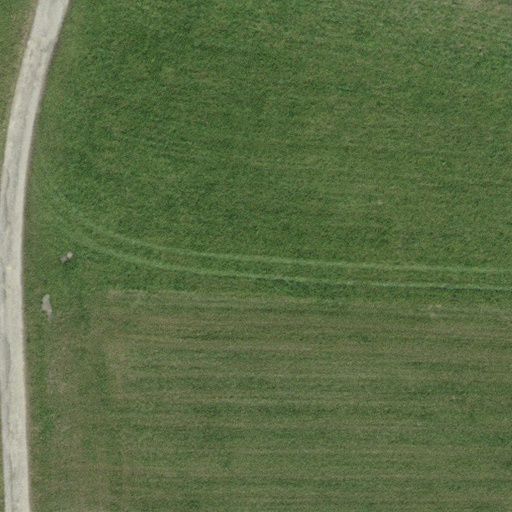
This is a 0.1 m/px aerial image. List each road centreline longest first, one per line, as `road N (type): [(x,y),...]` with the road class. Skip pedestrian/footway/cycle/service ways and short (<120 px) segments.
road 1 (track): [(53,0),(4,277)]
road 2 (track): [(16,511),(4,277)]
